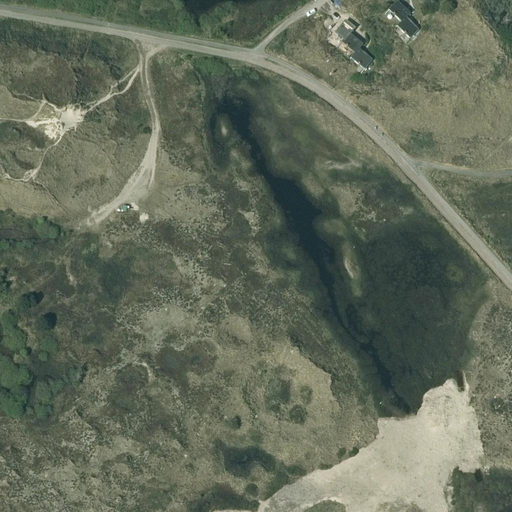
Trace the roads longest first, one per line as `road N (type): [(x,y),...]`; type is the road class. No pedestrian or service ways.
road 1 (unknown): [(253,61),(350,117),(511,290)]
road 2 (track): [(0,14),(253,61),(256,54)]
road 3 (track): [(146,32),(142,63),(154,138),(124,194),(92,221)]
